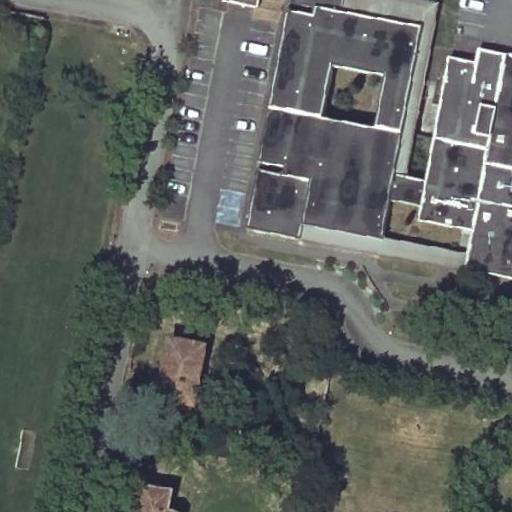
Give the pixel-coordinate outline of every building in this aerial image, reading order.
[(511,70),(475,64),(450,59),(427,181),(405,177),(437,10),(386,0),(290,0),(290,3),(316,8),(314,16),(288,11),(259,162),(285,167),(284,174),(258,169),(246,229),(381,254),(384,239),(391,200),(422,206),(419,221),(473,231),(469,248),(481,250),(477,273),(511,279),(511,70)] [(422,0),(386,0),(437,10),(438,3),(422,0)] [(475,64),(511,70),(511,55),(478,49),(475,64)] [(384,239),(381,254),(465,270),(468,255),(384,239)] [(468,255),(465,270),(477,273),(481,250),(469,248),(468,255)] [(169,340),(158,398),(193,404),(204,346),(169,340)] [(142,487),(137,511),(180,511),(181,507),(168,505),(170,491),(142,487)]
